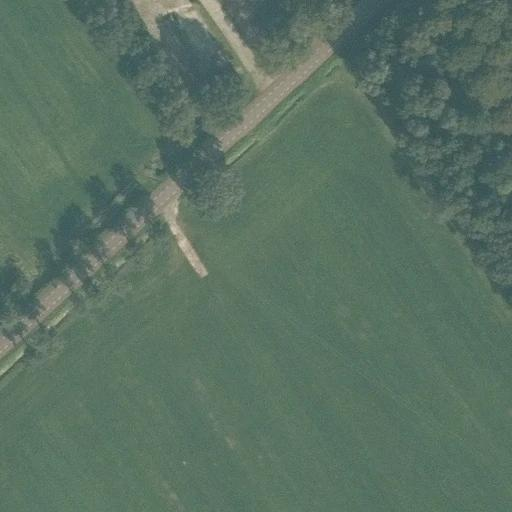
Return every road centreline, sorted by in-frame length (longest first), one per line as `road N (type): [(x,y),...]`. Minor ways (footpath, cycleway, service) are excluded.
road 1 (tertiary): [(0,347),(376,0)]
road 2 (track): [(458,0),(458,27),(511,105)]
